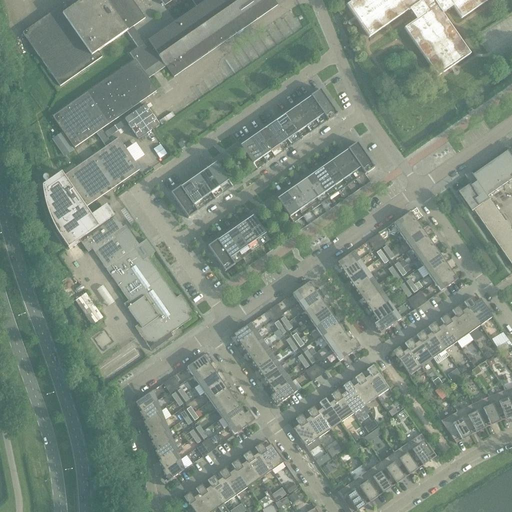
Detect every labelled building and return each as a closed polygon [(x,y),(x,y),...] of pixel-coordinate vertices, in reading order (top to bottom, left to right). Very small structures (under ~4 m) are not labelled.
[(142,0),(140,1),(145,11),(165,0),(142,0)] [(166,0),(165,0),(145,11),(150,20),(172,9),(166,0)] [(286,0),(264,0),(269,10),(287,2),(286,0)] [(353,0),(347,5),(369,38),(409,10),(416,20),(404,28),(438,77),(470,54),(442,14),(453,7),(461,19),(488,0),(353,0)] [(287,2),(269,10),(273,20),(291,13),(287,2)] [(172,9),(150,20),(156,31),(177,19),(172,9)] [(239,13),(228,19),(240,40),(250,35),(239,13)] [(228,19),(218,24),(230,45),(240,40),(228,19)] [(218,24),(209,29),(220,50),(230,45),(218,24)] [(209,29),(199,34),(210,56),(220,50),(209,29)] [(199,34),(189,39),(200,61),(210,56),(199,34)] [(189,39),(179,44),(191,66),(200,61),(189,39)] [(179,44),(168,50),(171,55),(169,56),(173,63),(175,62),(180,71),(191,66),(179,44)] [(310,97),(311,97),(311,98),(312,98),(328,121),(327,121),(328,122),(338,115),(320,90),(310,97)] [(311,97),(302,103),(319,128),(319,127),(327,121),(328,121),(312,98),(311,98),(311,97)] [(302,103),(293,109),(310,134),(311,134),(310,133),(319,127),(319,128),(302,103)] [(293,109),(285,115),(302,140),(301,139),(310,133),(310,134),(293,109)] [(285,115),(276,122),(293,146),(292,145),(301,139),(301,140),(302,140),(285,115)] [(276,122),(267,128),(284,152),(284,151),(292,146),(293,146),(276,122)] [(267,128),(258,134),(275,158),(283,152),(284,152),(267,128)] [(106,147),(64,176),(86,208),(140,171),(118,138),(117,138),(118,139),(111,144),(107,139),(104,134),(101,130),(96,134),(106,147)] [(258,134),(249,140),(266,165),(266,164),(274,158),(275,158),(258,134)] [(249,140),(240,147),(256,170),(257,170),(257,171),(257,170),(265,164),(266,165),(249,140)] [(347,150),(348,150),(348,151),(349,151),(365,174),(364,174),(365,175),(375,168),(357,143),(347,150)] [(348,150),(339,156),(356,181),(356,180),(364,174),(365,174),(349,151),(348,151),(348,150)] [(472,184),(471,185),(460,193),(473,212),(475,210),(490,200),(491,199),(489,197),(511,181),(511,155),(509,151),(474,176),(478,182),(473,186),(472,184)] [(339,156),(330,162),(347,187),(348,187),(347,186),(356,180),(356,181),(339,156)] [(330,162),(322,169),(339,193),(338,192),(347,186),(347,187),(330,162)] [(216,163),(207,170),(224,194),(224,193),(232,187),(233,188),(232,187),(233,187),(216,163)] [(322,169),(313,175),(330,199),(329,198),(338,193),(339,193),(322,169)] [(207,170),(198,176),(215,200),(215,199),(223,193),(224,194),(207,170)] [(46,183),(43,186),(43,191),(44,195),(45,199),(45,202),(47,206),(48,211),(49,214),(51,218),(52,221),(54,224),(55,227),(57,230),(59,234),(61,237),(68,248),(70,250),(81,242),(88,253),(92,250),(120,289),(128,301),(125,304),(124,304),(125,304),(127,308),(127,309),(139,325),(135,327),(145,342),(146,344),(149,349),(166,337),(170,334),(191,319),(188,315),(192,312),(190,309),(180,295),(176,298),(148,258),(155,253),(146,240),(139,245),(125,226),(123,227),(114,215),(109,219),(102,208),(91,215),(86,208),(64,176),(64,175),(61,172),(53,178),(53,179),(51,180),(49,182),(46,183)] [(313,175),(304,181),(321,205),(329,199),(330,199),(313,175)] [(198,176),(189,182),(206,206),(214,200),(215,200),(198,176)] [(304,181),(295,187),(312,212),(312,211),(320,205),(321,205),(304,181)] [(189,182),(181,188),(181,189),(197,212),(205,206),(206,206),(189,182)] [(181,188),(180,187),(170,194),(188,219),(198,212),(197,212),(181,189),(181,188)] [(295,187),(286,193),(303,218),(303,217),(311,211),(312,212),(295,187)] [(286,193),(277,200),(293,224),(294,223),(294,224),(294,223),(302,217),(303,218),(286,193)] [(511,230),(490,200),(475,210),(511,263),(511,230)] [(410,213),(393,224),(399,233),(416,221),(410,213)] [(253,216),(244,223),(261,247),(260,246),(269,241),(270,241),(269,240),(270,240),(253,216)] [(416,221),(399,233),(405,241),(422,230),(416,221)] [(244,223),(235,229),(252,253),(260,247),(261,247),(244,223)] [(235,229),(226,235),(243,260),(243,259),(251,253),(252,253),(235,229)] [(422,230),(405,241),(411,250),(428,238),(422,230)] [(226,235),(218,241),(218,242),(234,265),(242,259),(243,260),(226,235)] [(379,235),(374,238),(380,247),(385,244),(379,235)] [(374,238),(368,242),(375,251),(380,247),(374,238)] [(428,238),(411,250),(417,258),(434,247),(428,238)] [(218,242),(218,241),(217,240),(207,247),(225,272),(235,265),(234,265),(218,242)] [(434,247),(417,258),(423,266),(440,255),(434,247)] [(337,263),(343,272),(360,261),(354,252),(337,263)] [(440,255),(423,266),(429,275),(445,263),(440,255)] [(360,261),(343,272),(349,281),(366,269),(360,261)] [(445,263),(429,275),(435,283),(451,272),(445,263)] [(233,268),(228,271),(232,276),(237,273),(233,268)] [(366,269),(349,281),(355,289),(371,277),(366,269)] [(451,272),(435,283),(441,292),(457,280),(451,272)] [(371,277),(355,289),(361,297),(377,286),(371,277)] [(309,283),(292,295),(299,303),(315,292),(309,283)] [(82,285),(81,286),(76,289),(78,293),(85,289),(82,285)] [(377,286),(361,297),(366,306),(383,294),(377,286)] [(315,292),(299,303),(304,312),(321,300),(315,292)] [(420,292),(415,295),(422,305),(427,301),(420,292)] [(86,293),(75,301),(93,326),(103,318),(86,293)] [(383,294),(366,306),(372,314),(389,303),(383,294)] [(408,301),(414,310),(419,307),(413,297),(408,301)] [(464,303),(468,308),(480,326),(493,317),(480,299),(473,304),(470,298),(464,303)] [(321,300),(304,312),(310,320),(327,309),(321,300)] [(389,303),(372,314),(378,322),(395,311),(389,303)] [(276,306),(271,309),(278,319),(283,315),(276,306)] [(452,311),(456,316),(469,334),(480,326),(468,308),(462,312),(458,307),(452,311)] [(271,309),(266,313),(273,322),(278,319),(271,309)] [(327,309),(310,320),(316,329),(333,317),(327,309)] [(378,322),(374,325),(380,334),(401,320),(395,311),(378,322)] [(440,319),(444,324),(457,342),(469,334),(456,316),(450,320),(446,315),(440,319)] [(333,317),(316,329),(322,337),(338,325),(333,317)] [(428,327),(432,333),(432,332),(445,351),(457,342),(444,324),(438,329),(434,323),(428,327)] [(234,335),(240,344),(256,333),(250,324),(234,335)] [(338,325),(322,337),(328,345),(344,334),(338,325)] [(416,336),(420,341),(433,359),(445,351),(432,332),(432,333),(426,337),(422,331),(416,336)] [(256,333),(240,344),(245,353),(262,341),(256,333)] [(344,334),(328,345),(334,354),(350,342),(344,334)] [(350,342),(334,354),(340,362),(360,348),(354,339),(350,342)] [(405,344),(408,349),(409,349),(421,367),(433,359),(420,341),(414,345),(411,340),(405,344)] [(262,341),(245,353),(251,361),(268,349),(262,341)] [(506,342),(497,348),(500,353),(509,348),(506,342)] [(409,349),(408,349),(402,353),(399,348),(393,352),(399,360),(398,361),(409,376),(421,367),(409,349)] [(268,349),(251,361),(257,369),(274,358),(268,349)] [(490,350),(484,354),(487,359),(493,355),(490,350)] [(204,356),(187,368),(193,377),(210,365),(204,356)] [(274,358),(257,369),(263,378),(280,366),(274,358)] [(318,363),(313,367),(320,376),(325,373),(318,363)] [(210,365),(193,377),(199,385),(216,373),(210,365)] [(280,366),(263,378),(269,386),(285,375),(280,366)] [(370,375),(365,379),(364,380),(377,398),(389,389),(379,374),(373,366),(367,370),(370,375)] [(477,367),(472,371),(476,376),(481,373),(477,367)] [(306,372),(306,373),(312,381),(317,378),(311,368),(306,372)] [(216,373),(199,385),(205,393),(221,382),(216,373)] [(359,384),(353,388),(365,406),(377,398),(364,380),(365,379),(361,374),(355,378),(359,384)] [(269,386),(274,394),(275,394),(291,383),(285,375),(269,386)] [(173,377),(168,381),(175,390),(180,387),(173,377)] [(168,381),(163,384),(170,394),(175,390),(168,381)] [(221,382),(205,393),(211,402),(227,390),(221,382)] [(347,392),(341,396),(353,414),(365,406),(353,388),(349,382),(343,387),(347,392)] [(275,394),(274,394),(270,397),(277,406),(297,392),(291,383),(275,394)] [(227,390),(211,402),(216,410),(233,399),(227,390)] [(135,404),(141,412),(141,413),(157,402),(153,391),(135,404)] [(335,400),(329,404),(341,423),(353,414),(341,396),(337,391),(331,395),(335,400)] [(511,409),(505,391),(489,397),(500,422),(511,417),(511,409)] [(489,397),(473,405),(485,429),(500,422),(489,397)] [(233,399),(216,410),(222,419),(239,407),(233,399)] [(323,408),(317,413),(329,431),(341,423),(329,404),(325,399),(319,403),(323,408)] [(141,413),(141,412),(139,414),(145,422),(161,411),(157,402),(141,413)] [(473,405),(457,412),(471,436),(485,429),(473,405)] [(239,407),(222,419),(228,427),(245,415),(244,415),(239,407)] [(311,417),(305,421),(318,439),(329,431),(317,413),(313,407),(308,411),(311,417)] [(394,408),(388,412),(392,417),(397,413),(394,408)] [(145,422),(143,423),(149,432),(165,421),(161,411),(145,422)] [(245,415),(228,427),(234,436),(255,421),(248,412),(244,415),(245,415)] [(471,436),(457,412),(441,422),(456,444),(471,436)] [(299,425),(293,429),(305,447),(318,439),(305,421),(302,415),(296,420),(299,425)] [(149,432),(147,433),(153,441),(153,442),(169,431),(165,421),(149,432)] [(368,424),(364,428),(368,434),(372,430),(368,424)] [(153,442),(153,441),(151,443),(156,451),(157,452),(172,441),(169,431),(153,442)] [(369,435),(364,438),(368,444),(373,440),(369,435)] [(421,435),(407,444),(423,466),(436,457),(421,435)] [(209,439),(204,443),(210,452),(216,449),(209,439)] [(157,452),(156,451),(154,453),(160,461),(161,461),(176,450),(172,441),(157,452)] [(196,448),(197,449),(203,457),(208,454),(201,444),(196,448)] [(255,448),(259,453),(271,471),(284,463),(271,445),(265,449),(261,444),(255,448)] [(407,444),(394,453),(410,475),(423,466),(407,444)] [(332,448),(327,451),(332,459),(337,455),(332,448)] [(161,461),(160,461),(158,462),(164,471),(180,460),(176,450),(161,461)] [(243,456),(247,461),(260,479),(271,471),(259,453),(253,457),(249,452),(243,456)] [(394,453),(381,462),(396,484),(410,475),(394,453)] [(327,454),(315,462),(319,467),(330,459),(327,454)] [(164,471),(162,472),(169,481),(184,470),(180,460),(164,471)] [(231,464),(235,470),(248,488),(260,479),(247,461),(241,466),(237,460),(231,464)] [(381,462),(368,472),(383,494),(396,484),(381,462)] [(329,464),(322,469),(325,474),(332,469),(329,464)] [(219,473),(223,478),(236,496),(248,488),(235,470),(229,474),(225,469),(219,473)] [(368,472),(355,481),(370,503),(383,494),(368,472)] [(208,481),(211,486),(224,504),(236,496),(223,478),(217,482),(213,477),(208,481)] [(356,511),(370,503),(355,481),(337,493),(350,511),(356,511)] [(293,483),(285,488),(290,494),(297,489),(293,483)] [(196,489),(199,494),(200,494),(211,511),(212,511),(224,504),(211,486),(205,490),(202,485),(196,489)] [(301,488),(287,497),(293,505),(302,499),(299,495),(303,492),(301,488)] [(184,497),(184,498),(190,506),(193,511),(211,511),(200,494),(199,494),(194,499),(190,493),(184,497)]
